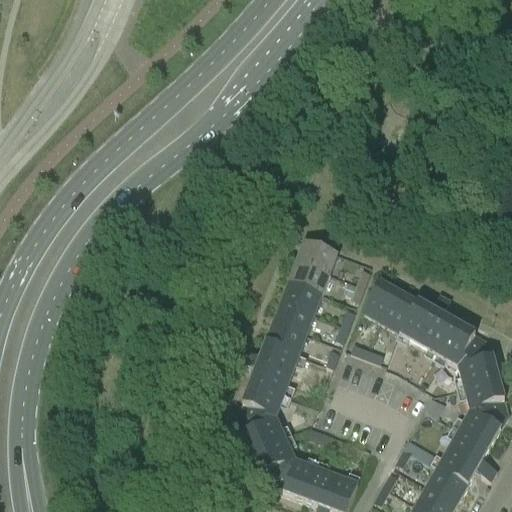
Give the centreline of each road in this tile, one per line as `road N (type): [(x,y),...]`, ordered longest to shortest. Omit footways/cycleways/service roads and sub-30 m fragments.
road 1 (secondary): [(21,455),(34,351),(83,253),(117,210),(258,87),(329,0)]
road 2 (secondary): [(274,0),(79,190),(47,231),(0,322)]
road 3 (residential): [(356,511),(404,422),(331,392)]
